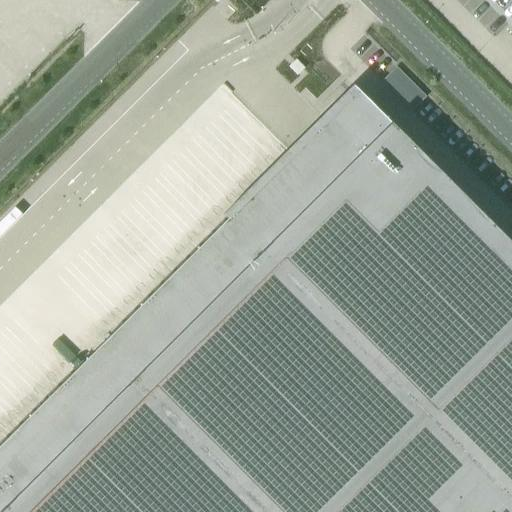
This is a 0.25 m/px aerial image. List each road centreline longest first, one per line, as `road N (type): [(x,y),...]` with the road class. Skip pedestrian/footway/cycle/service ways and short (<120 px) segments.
road 1 (unclassified): [(159,0),(0,158)]
road 2 (unclassified): [(511,137),(373,0)]
